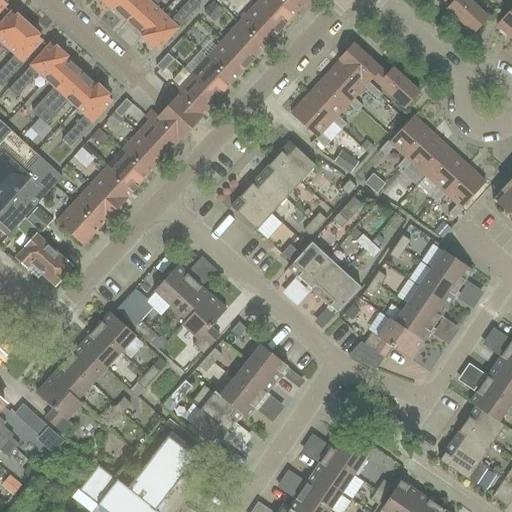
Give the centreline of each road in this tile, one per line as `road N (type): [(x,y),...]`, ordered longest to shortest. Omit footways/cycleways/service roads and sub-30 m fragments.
road 1 (residential): [(337,365),(164,199)]
road 2 (residential): [(423,398),(510,273),(460,233)]
road 3 (residential): [(214,144),(55,0)]
road 4 (residential): [(19,294),(43,312),(60,309),(164,199)]
road 5 (residential): [(214,144),(343,0)]
road 6 (residential): [(239,511),(337,365)]
